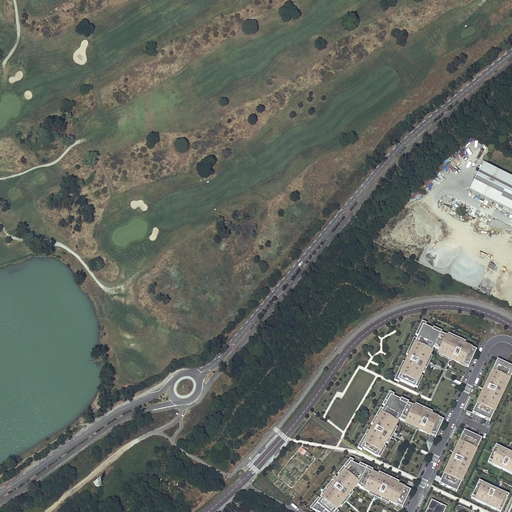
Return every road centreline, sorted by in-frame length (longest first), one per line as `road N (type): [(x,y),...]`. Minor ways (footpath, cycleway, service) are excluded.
road 1 (unclassified): [(511,53),(394,154),(220,358),(196,375)]
road 2 (unclassified): [(0,501),(120,418),(179,401)]
road 3 (residential): [(511,341),(488,346),(409,511)]
road 4 (unclassified): [(171,384),(0,493)]
